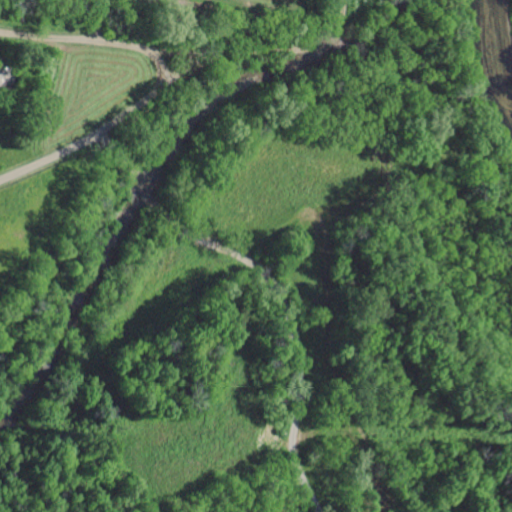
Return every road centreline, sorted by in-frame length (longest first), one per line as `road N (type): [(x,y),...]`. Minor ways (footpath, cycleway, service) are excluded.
road 1 (residential): [(101,125),(171,218),(256,260),(273,277),(300,341),(305,383),(296,451),(324,511)]
road 2 (residential): [(0,174),(89,133),(204,55),(308,47),(336,30),(344,0)]
